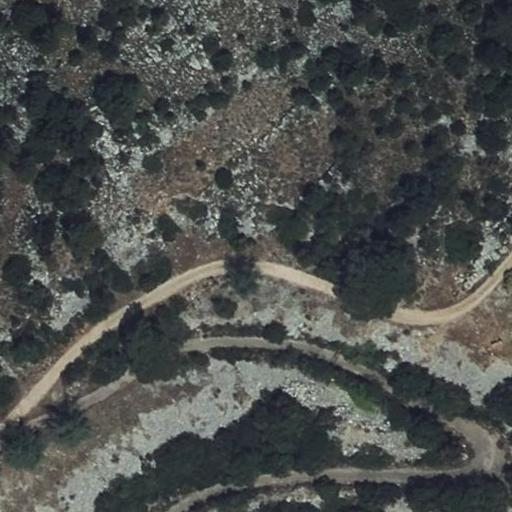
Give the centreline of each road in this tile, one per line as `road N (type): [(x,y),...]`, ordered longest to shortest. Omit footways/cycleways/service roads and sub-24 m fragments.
road 1 (track): [(178,511),(219,492),(327,477),(463,476),(479,466),(483,450),(474,433),(307,348),(199,345),(0,438)]
road 2 (track): [(511,264),(459,309),(435,316),(412,316),(268,264),(218,267),(174,282),(77,348),(0,433)]
